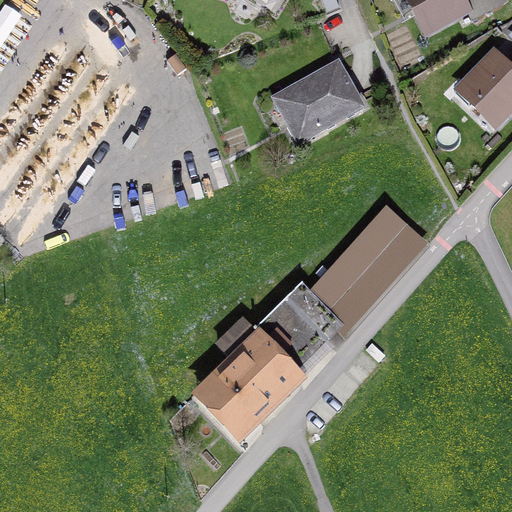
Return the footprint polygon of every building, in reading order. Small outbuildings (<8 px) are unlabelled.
[(4,0),(0,5),(0,64),(31,19),(4,0)] [(408,0),(427,33),(466,11),(459,0),(408,0)] [(495,129),(511,111),(511,71),(495,55),(465,86),(479,100),(472,106),(495,129)] [(287,121),(299,142),(361,108),(338,65),(280,98),(291,118),(287,121)] [(450,237),(410,199),(327,287),(368,325),(450,237)] [(310,327),(326,311),(303,286),(256,331),(255,330),(254,331),(255,333),(253,334),(245,325),(220,350),(239,367),(205,399),(237,432),(296,374),(291,369),(322,339),(310,327)] [(170,420),(176,436),(197,417),(184,406),(170,420)]
